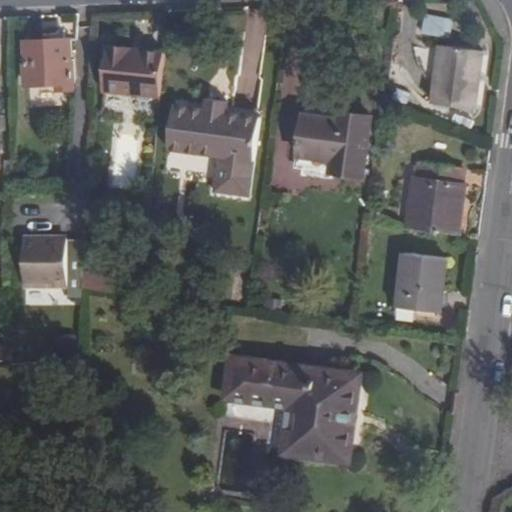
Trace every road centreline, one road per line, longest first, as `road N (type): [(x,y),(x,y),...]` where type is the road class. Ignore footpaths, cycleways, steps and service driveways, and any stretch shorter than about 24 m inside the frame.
road 1 (residential): [(511,178),(476,450)]
road 2 (unknown): [(476,450),(389,370),(336,353),(251,344)]
